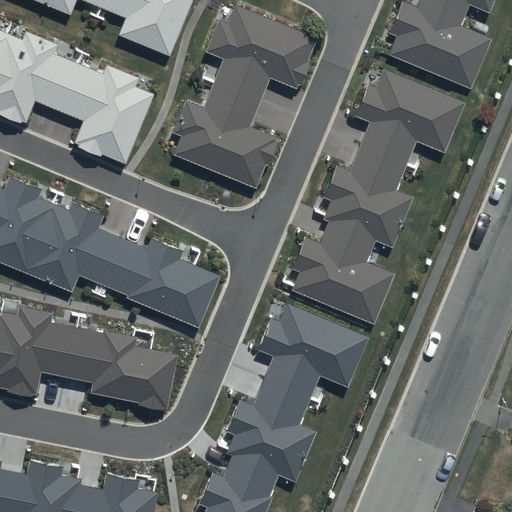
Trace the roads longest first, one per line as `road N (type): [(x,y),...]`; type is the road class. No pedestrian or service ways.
road 1 (residential): [(0,421),(128,445),(177,442),(193,427),(264,256)]
road 2 (residential): [(264,256),(0,143)]
road 3 (residential): [(401,511),(511,247)]
road 4 (residential): [(264,256),(364,15)]
